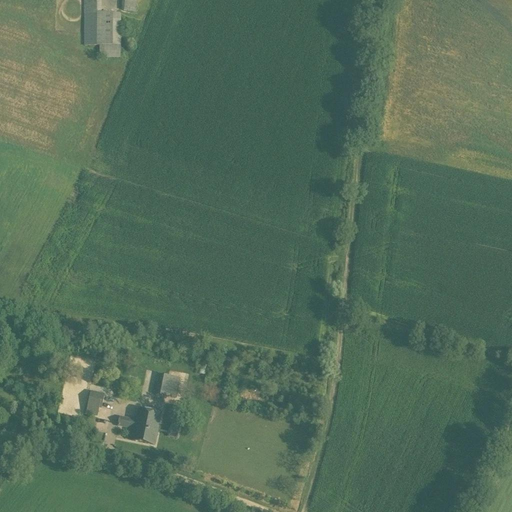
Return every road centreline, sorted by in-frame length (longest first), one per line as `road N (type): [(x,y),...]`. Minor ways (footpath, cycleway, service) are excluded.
road 1 (track): [(302,511),(329,404),(377,0)]
road 2 (unclassified): [(268,511),(140,460),(0,433)]
